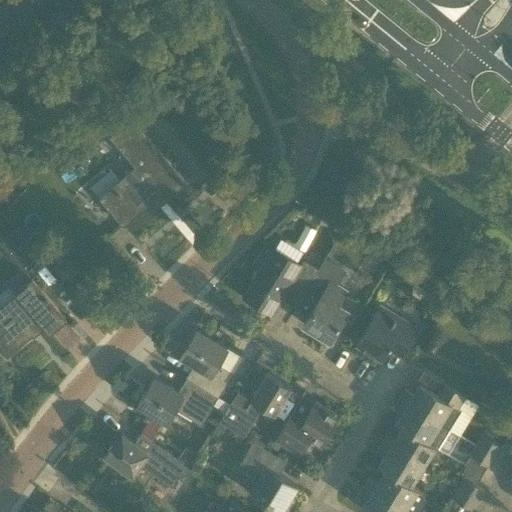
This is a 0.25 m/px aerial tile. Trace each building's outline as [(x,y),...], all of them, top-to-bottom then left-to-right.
[(134,166),(112,185),(103,174),(89,187),(97,197),(123,227),(148,205),(154,211),(154,210),(147,202),(161,190),(168,198),(186,183),(130,117),(108,136),(134,166)] [(316,203),(310,220),(327,225),(333,208),(316,202),(316,203)] [(14,227),(0,238),(0,243),(24,271),(40,257),(14,227)] [(379,239),(372,250),(390,261),(397,250),(379,239)] [(300,297),(314,273),(316,269),(301,260),(299,264),(272,247),(242,296),(270,314),(284,291),(298,300),(300,297)] [(314,273),(300,297),(313,305),(302,323),(328,339),(345,310),(335,304),(343,291),(314,273)] [(0,347),(6,355),(31,335),(29,333),(36,327),(38,329),(41,326),(48,334),(65,319),(30,278),(13,292),(19,300),(0,316),(0,315),(0,347)] [(380,359),(386,349),(400,357),(418,328),(378,304),(355,343),(380,359)] [(202,370),(194,383),(217,396),(241,357),(221,344),(197,329),(180,356),(202,370)] [(461,409),(459,408),(466,396),(423,370),(416,382),(419,384),(412,395),(407,391),(408,390),(406,389),(400,399),(449,429),(461,409)] [(229,403),(224,410),(225,411),(219,421),(244,436),(262,406),(274,413),(290,386),(266,372),(257,386),(245,378),(231,401),(229,403)] [(214,404),(224,410),(229,403),(217,396),(194,383),(185,378),(177,391),(154,377),(137,404),(165,421),(173,408),(201,425),(214,404)] [(427,441),(434,445),(437,447),(449,429),(400,399),(394,408),(396,409),(396,407),(402,411),(395,423),(401,426),(401,425),(427,442),(427,441)] [(294,409),(275,440),(298,455),(308,439),(320,447),(339,416),(315,401),(305,417),(294,409)] [(401,425),(401,426),(402,427),(395,438),(389,434),(390,433),(389,432),(383,442),(422,466),(434,445),(427,441),(427,442),(401,425)] [(115,440),(104,455),(131,475),(139,465),(170,488),(178,477),(193,471),(154,442),(148,451),(122,432),(116,440),(115,440)] [(481,434),(475,444),(496,457),(502,447),(481,434)] [(280,511),(296,485),(278,474),(285,462),(252,441),(236,466),(257,479),(248,493),(279,511),(280,511)] [(422,466),(383,442),(377,451),(378,452),(379,450),(385,454),(378,466),(385,470),(384,470),(410,485),(422,466)] [(468,454),(489,468),(496,457),(475,444),(468,454)] [(186,446),(177,458),(188,466),(197,454),(186,446)] [(410,485),(384,470),(378,481),(372,477),(373,476),(372,475),(366,485),(405,509),(410,511),(417,511),(424,502),(422,497),(425,494),(410,485)] [(464,477),(458,488),(478,500),(485,490),(464,477)] [(403,511),(405,509),(366,485),(360,494),(361,495),(362,493),(368,497),(361,509),(366,511),(403,511)] [(471,511),(478,500),(458,488),(445,507),(453,511),(471,511)] [(253,511),(226,495),(215,511),(253,511)]
